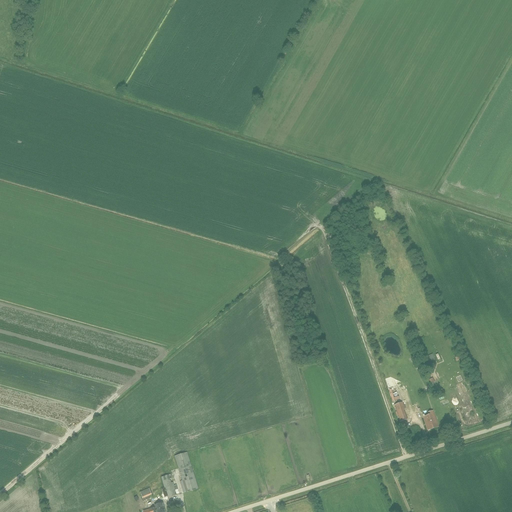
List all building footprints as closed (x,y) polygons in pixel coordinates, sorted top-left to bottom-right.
[(315,10),(309,21),(318,26),(324,15),(315,10)] [(400,422),(407,420),(404,410),(405,409),(403,403),(395,406),(397,412),(395,412),(397,416),(398,416),(400,422)] [(428,430),(434,428),(438,427),(433,411),(428,413),(429,416),(424,417),(428,430)] [(180,455),(174,456),(186,493),(198,489),(187,452),(186,453),(185,450),(179,452),(180,455)] [(169,475),(162,477),(165,488),(162,489),(165,497),(167,497),(168,498),(177,495),(172,479),(170,479),(169,475)] [(144,501),(153,498),(149,488),(140,492),(143,499),(144,501)] [(165,511),(163,503),(155,505),(156,508),(151,509),(143,511),(165,511)]
